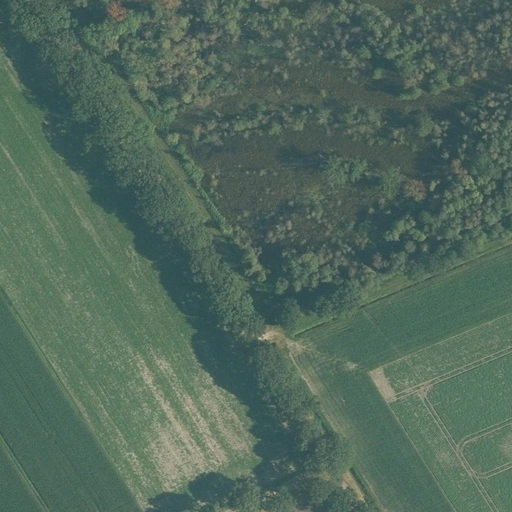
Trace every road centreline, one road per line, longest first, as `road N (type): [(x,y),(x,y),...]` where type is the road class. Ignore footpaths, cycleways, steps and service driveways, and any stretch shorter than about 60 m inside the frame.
road 1 (track): [(254,346),(35,0)]
road 2 (track): [(511,239),(254,346)]
road 3 (track): [(330,472),(254,346)]
